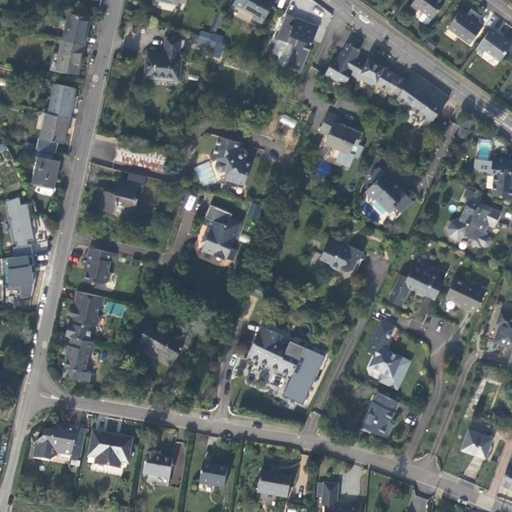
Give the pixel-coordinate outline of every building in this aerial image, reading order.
[(263,23),(275,0),(235,0),(233,4),(254,15),(253,17),(263,23)] [(414,0),(410,6),(417,11),(419,8),(433,17),(445,1),(444,0),(414,0)] [(72,10),(67,36),(88,40),(91,28),(94,14),(72,10)] [(449,27),(471,42),(483,25),(477,21),(479,19),(476,16),(472,13),(469,17),(460,11),(449,27)] [(293,25),(296,17),(286,13),(283,21),(293,25)] [(301,70),(319,26),(296,17),(293,25),(283,21),(277,38),(292,44),(295,37),(298,39),(295,45),(287,65),(301,70)] [(498,32),(491,27),(476,48),(483,53),(485,50),(499,60),(511,44),(501,36),(497,33),(498,32)] [(220,58),(224,44),(222,43),(224,37),(212,33),(210,39),(216,41),(214,50),(212,56),(220,58)] [(205,47),(210,39),(201,35),(198,44),(205,47)] [(85,55),(88,40),(67,36),(61,65),(82,69),(85,55)] [(179,80),(181,56),(179,56),(181,39),(166,38),(164,54),(147,53),(145,77),(179,80)] [(214,50),(216,41),(210,39),(205,47),(214,50)] [(382,67),(369,59),(368,61),(357,55),(360,50),(348,44),(338,61),(334,58),(325,74),(345,85),(351,74),(361,80),(361,79),(373,85),(374,83),(382,67)] [(407,81),(382,67),(374,83),(399,96),(406,83),(407,81)] [(422,78),(413,71),(409,78),(407,81),(406,83),(415,89),(423,78),(422,78)] [(431,123),(449,98),(423,78),(415,89),(406,83),(399,96),(398,98),(431,123)] [(59,79),(52,109),(72,113),(75,98),(78,84),(59,79)] [(69,126),(72,113),(52,109),(51,108),(46,134),(67,138),(69,126)] [(359,144),(363,134),(352,129),(351,132),(344,128),(345,126),(340,124),(343,117),(328,111),(319,131),(328,135),(326,140),(337,144),(340,151),(336,162),(349,167),(354,157),(350,155),(355,145),(358,146),(359,144)] [(282,114),(279,121),(293,128),(297,121),(282,114)] [(467,139),(470,132),(461,127),(457,135),(467,139)] [(247,161),(238,147),(240,142),(218,136),(213,155),(217,156),(219,160),(216,162),(215,167),(217,171),(221,173),(225,171),(226,175),(225,179),(245,185),(251,163),(247,161)] [(163,171),(168,151),(119,140),(114,160),(163,171)] [(337,144),(326,140),(324,144),(340,151),(337,144)] [(490,159),(492,141),(479,140),(477,158),(490,159)] [(358,159),(364,147),(359,144),(358,146),(355,145),(350,155),(354,157),(358,159)] [(62,157),(40,153),(35,179),(44,181),(43,187),(45,191),(53,192),(56,190),(60,170),(62,157)] [(511,198),(511,172),(511,173),(511,160),(493,157),(492,159),(490,159),(477,158),(476,160),(474,160),(480,170),(491,171),(491,174),(493,174),(491,191),(496,194),(502,194),(504,197),(511,198)] [(202,186),(216,180),(208,162),(194,168),(202,186)] [(413,200),(385,172),(366,191),(373,199),(375,197),(389,212),(395,206),(401,213),(413,200)] [(136,197),(138,185),(144,186),(146,177),(129,173),(127,182),(118,181),(115,193),(105,191),(101,210),(115,213),(117,203),(136,207),(138,198),(136,197)] [(494,228),(501,212),(480,202),(483,195),(470,189),(466,197),(472,200),(469,206),(466,204),(460,218),(458,217),(450,220),(446,228),(449,236),(457,240),(465,237),(466,235),(474,239),(471,244),(481,248),(482,246),(485,247),(489,246),(492,240),(490,236),(485,234),(481,232),(485,224),(489,225),(494,228)] [(192,211),(196,196),(188,195),(185,209),(192,211)] [(21,197),(6,201),(9,218),(10,218),(15,243),(17,243),(18,247),(14,248),(16,257),(30,255),(34,255),(32,244),(29,245),(26,245),(26,241),(28,241),(34,239),(32,228),(30,228),(28,219),(32,219),(29,204),(22,204),(21,197)] [(257,216),(260,205),(251,202),(248,213),(257,216)] [(232,247),(243,221),(231,217),(232,214),(210,204),(205,217),(210,219),(208,227),(211,228),(202,250),(217,256),(216,258),(225,262),(226,260),(227,258),(233,261),(238,250),(232,247)] [(360,257),(363,250),(347,244),(347,245),(340,242),(340,244),(330,239),(320,258),(330,263),(330,266),(337,269),(339,266),(346,269),(351,267),(353,268),(357,258),(360,257)] [(115,262),(116,253),(89,247),(87,255),(85,255),(83,265),(84,265),(88,266),(86,273),(84,281),(95,283),(98,281),(106,283),(110,280),(111,274),(109,270),(111,261),(115,262)] [(20,284),(21,298),(32,296),(35,286),(34,281),(31,264),(30,255),(16,257),(8,258),(9,268),(11,285),(20,284)] [(357,270),(362,260),(360,257),(357,258),(353,268),(351,267),(346,269),(349,271),(354,269),(357,270)] [(438,276),(441,269),(419,259),(416,266),(413,265),(408,278),(401,274),(389,299),(402,307),(410,290),(411,288),(424,294),(435,299),(444,280),(438,276)] [(476,311),(486,291),(477,287),(476,290),(465,285),(465,282),(455,277),(446,297),(461,304),(460,305),(468,309),(468,307),(476,311)] [(262,296),(266,288),(254,282),(250,290),(262,296)] [(424,294),(411,288),(410,290),(423,297),(424,294)] [(98,323),(99,318),(97,315),(99,306),(102,306),(104,297),(77,291),(75,300),(76,300),(75,309),(70,311),(73,316),(71,323),(69,322),(66,335),(72,336),(89,340),(92,325),(95,326),(98,323)] [(511,348),(511,314),(501,310),(497,324),(499,325),(493,342),(511,348)] [(403,367),(407,359),(384,348),(394,327),(381,320),(373,338),(367,351),(376,355),(378,356),(374,367),(382,371),(393,376),(389,384),(398,388),(406,369),(403,367)] [(179,370),(194,340),(183,334),(179,341),(148,324),(139,341),(153,349),(154,347),(174,359),(170,365),(179,370)] [(322,364),(326,356),(322,354),(322,353),(309,348),(290,340),(288,343),(280,340),(282,335),(261,326),(254,341),(256,342),(249,357),(291,375),(282,394),(303,404),(318,373),(318,374),(322,365),(322,364)] [(93,351),(95,342),(89,340),(72,336),(70,345),(71,345),(69,354),(68,354),(65,367),(69,368),(68,371),(72,378),(89,382),(91,372),(85,371),(90,351),(93,351)] [(393,376),(382,371),(379,379),(389,384),(393,376)] [(511,393),(511,379),(504,377),(500,389),(511,393)] [(390,420),(394,412),(399,402),(378,392),(373,401),(360,427),(370,432),(374,432),(387,438),(392,428),(389,427),(391,423),(390,420)] [(80,466),(86,429),(61,426),(36,443),(33,458),(50,461),(57,456),(58,453),(73,456),(71,465),(80,466)] [(485,458),(493,437),(470,429),(462,450),(485,458)] [(129,464),(134,438),(93,430),(88,457),(96,458),(95,464),(120,468),(121,463),(129,464)] [(169,486),(173,459),(157,456),(156,454),(146,452),(142,482),(169,486)] [(511,464),(508,463),(500,485),(511,489),(511,464)] [(224,488),(227,468),(203,464),(200,484),(224,488)] [(287,498),(291,476),(272,474),(272,473),(261,471),(257,492),(287,498)] [(359,511),(360,505),(347,504),(347,506),(347,509),(339,509),(337,506),(337,505),(338,484),(323,483),(318,483),(317,497),(322,498),(322,505),(325,505),(324,511),(359,511)]
